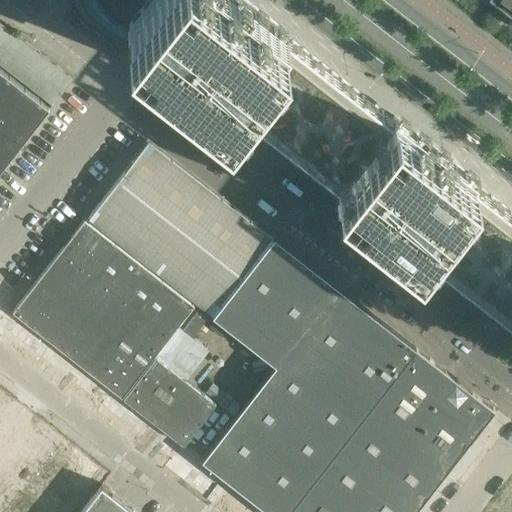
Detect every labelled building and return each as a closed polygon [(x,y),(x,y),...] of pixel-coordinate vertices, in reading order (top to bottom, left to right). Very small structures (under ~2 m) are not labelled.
[(476,176),(396,113),(395,114),(393,116),(391,118),(383,112),(384,112),(382,110),(381,111),(373,105),(374,104),(372,102),(371,103),(363,97),(364,96),(362,95),(361,96),(354,89),(352,87),(352,88),(342,80),(342,79),(340,78),(340,79),(332,73),(333,72),(331,70),(330,71),(322,65),(323,64),(321,63),(320,64),(312,57),(313,57),(311,55),(311,56),(303,50),(303,49),(301,47),(301,48),(293,42),(294,41),(292,40),(291,41),(283,35),(284,34),(285,32),(285,31),(281,27),(280,28),(266,17),(267,16),(263,13),(262,14),(244,0),(147,0),(140,10),(133,20),(132,20),(129,24),(127,26),(127,27),(127,28),(227,106),(227,105),(228,105),(230,103),(232,101),(233,101),(233,100),(234,100),(250,111),(249,112),(250,113),(249,114),(249,115),(251,116),(259,122),(259,123),(260,124),(261,123),(269,129),(268,130),(270,132),(271,131),(279,137),(278,138),(280,139),(281,139),(289,145),(288,145),(290,147),(290,146),(300,154),(300,155),(302,156),(302,155),(310,162),(309,163),(311,164),(312,163),(320,169),(319,170),(321,172),(322,171),(330,177),(329,178),(331,179),(331,178),(339,184),(339,185),(337,187),(336,189),(336,190),(336,191),(416,253),(417,253),(419,251),(420,249),(421,248),(429,254),(428,255),(430,257),(431,256),(438,262),(438,263),(440,264),(440,263),(448,270),(449,272),(450,271),(458,277),(457,278),(459,280),(460,279),(468,285),(467,286),(469,287),(470,286),(478,292),(477,293),(479,295),(479,294),(487,300),(487,301),(488,302),(489,301),(497,308),(496,309),(498,310),(499,309),(507,315),(506,316),(508,318),(509,317),(511,319),(511,213),(511,212),(510,210),(509,211),(502,205),(502,204),(500,203),(500,204),(492,197),(491,195),(490,196),(482,190),(483,189),(481,187),(480,188),(472,182),(473,181),(474,180),(476,177),(475,177),(476,176)] [(511,0),(496,0),(511,12),(511,0)] [(0,43),(10,30),(0,22),(0,43)] [(0,62),(6,67),(26,42),(10,30),(0,43),(0,62)] [(21,79),(41,54),(26,42),(6,67),(21,79)] [(37,91),(56,66),(41,54),(21,79),(37,91)] [(52,103),(71,78),(56,66),(37,91),(52,103)] [(0,169),(49,106),(0,68),(0,169)] [(212,312),(271,236),(148,140),(89,216),(212,312)] [(60,348),(132,254),(85,218),(12,311),(60,348)] [(270,511),(413,511),(495,407),(471,389),(472,388),(457,374),(455,376),(274,235),(212,314),(275,363),(201,458),(270,511)] [(91,372),(163,279),(132,254),(60,348),(91,372)] [(123,397),(155,355),(195,304),(163,279),(91,372),(123,397)] [(216,402),(155,355),(123,397),(183,444),(216,402)] [(155,511),(80,453),(56,484),(86,508),(83,511),(155,511)]
